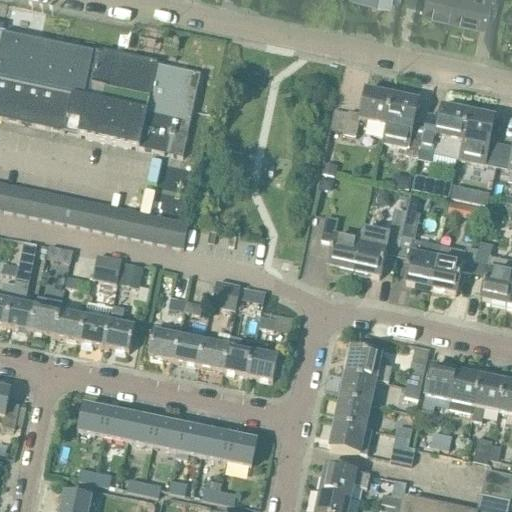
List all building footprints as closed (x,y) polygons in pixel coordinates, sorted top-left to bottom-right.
[(424,0),(422,14),(451,20),(455,0),(424,0)] [(455,0),(451,20),(481,26),(486,0),(455,0)] [(0,123),(183,161),(201,76),(157,67),(157,65),(101,53),(101,56),(2,35),(3,29),(0,28),(0,123)] [(382,142),(384,132),(391,100),(364,95),(359,119),(347,116),(342,140),(355,143),(358,127),(366,129),(364,139),(382,142)] [(391,100),(384,132),(382,142),(381,148),(407,153),(407,154),(418,156),(424,133),(412,130),(417,106),(391,100)] [(424,133),(418,156),(457,165),(467,117),(441,111),(436,135),(424,133)] [(467,117),(457,165),(482,170),(495,173),(500,149),(489,147),(494,122),(467,117)] [(511,151),(500,149),(495,173),(507,175),(511,176),(511,151)] [(324,166),(321,177),(334,180),(336,169),(324,166)] [(393,178),(391,190),(408,194),(411,181),(393,178)] [(320,181),(318,193),(330,196),(333,183),(320,181)] [(438,185),(435,201),(449,203),(452,188),(438,185)] [(4,190),(0,209),(0,215),(12,218),(17,193),(4,190)] [(17,193),(12,218),(24,220),(30,196),(17,193)] [(473,195),(470,207),(486,211),(488,198),(473,195)] [(30,196),(24,220),(37,223),(42,199),(30,196)] [(42,199),(37,223),(50,226),(55,201),(42,199)] [(511,202),(505,200),(501,215),(511,217),(511,202)] [(55,201),(50,226),(62,229),(68,204),(55,201)] [(409,202),(406,215),(415,217),(418,204),(409,202)] [(68,204),(62,229),(75,231),(80,207),(68,204)] [(80,207),(75,231),(88,234),(93,209),(80,207)] [(450,207),(447,219),(482,226),(485,214),(450,207)] [(93,209),(88,234),(101,237),(106,212),(93,209)] [(106,212),(101,237),(183,254),(188,230),(106,212)] [(362,234),(352,278),(379,284),(383,260),(396,262),(406,217),(392,214),(387,239),(362,234)] [(406,217),(396,262),(408,265),(403,289),(429,295),(438,251),(413,246),(419,219),(406,217)] [(326,273),(352,278),(362,234),(361,233),(358,246),(333,241),(337,225),(324,222),(319,246),(331,249),(326,273)] [(485,223),(483,233),(494,236),(496,225),(485,223)] [(438,251),(429,295),(455,300),(460,276),(473,279),(479,248),(478,247),(477,255),(465,253),(464,256),(438,251)] [(479,305),(506,311),(511,283),(511,266),(489,262),(491,250),(479,248),(473,279),(484,281),(479,305)] [(48,251),(45,264),(52,265),(54,266),(57,255),(57,253),(48,251)] [(97,262),(92,285),(116,290),(121,267),(97,262)] [(13,291),(5,332),(29,337),(34,311),(24,309),(32,269),(19,266),(18,271),(15,283),(13,291)] [(2,267),(0,274),(0,279),(15,283),(18,271),(2,267)] [(144,274),(122,269),(118,290),(140,294),(144,274)] [(67,282),(65,293),(80,296),(83,285),(67,282)] [(0,331),(5,332),(13,291),(2,288),(0,297),(0,331)] [(239,293),(215,288),(210,312),(234,317),(237,304),(239,293)] [(239,293),(237,304),(248,307),(250,294),(239,292),(239,293)] [(167,314),(183,318),(185,306),(170,303),(167,314)] [(185,306),(183,318),(199,321),(202,310),(185,306)] [(29,337),(53,342),(58,316),(34,311),(29,337)] [(108,327),(103,353),(128,358),(133,332),(121,329),(124,314),(112,312),(109,327),(108,327)] [(58,316),(53,342),(78,348),(84,321),(58,316)] [(273,336),(289,339),(290,333),(292,323),(276,320),(276,324),(275,325),(273,336)] [(84,321),(78,348),(103,353),(108,327),(84,321)] [(259,322),(256,334),(273,337),(273,336),(275,325),(259,322)] [(148,362),(173,367),(178,341),(179,341),(180,335),(155,329),(148,362)] [(203,346),(197,372),(222,377),(229,342),(230,342),(230,340),(206,335),(204,346),(203,346)] [(178,341),(173,367),(197,372),(203,346),(179,341),(178,341)] [(229,342),(222,377),(246,383),(254,347),(230,342),(229,342)] [(254,347),(246,383),(271,388),(273,379),(282,381),(285,364),(265,360),(267,350),(254,347)] [(410,366),(405,392),(419,395),(425,369),(428,355),(414,352),(411,367),(410,366)] [(344,379),(376,386),(388,389),(391,373),(379,370),(381,361),(383,362),(383,359),(373,357),(359,354),(358,356),(350,354),(344,379)] [(431,371),(422,415),(433,418),(434,412),(447,415),(456,376),(431,371)] [(456,376),(447,415),(471,420),(480,381),(456,376)] [(344,379),(339,404),(371,411),(376,386),(344,379)] [(480,381),(471,420),(470,426),(481,428),(484,414),(498,417),(505,387),(480,381)] [(511,388),(505,387),(498,417),(511,420),(511,388)] [(403,402),(417,405),(419,395),(405,392),(403,402)] [(0,394),(0,422),(2,423),(0,432),(13,435),(18,411),(7,408),(9,397),(0,394)] [(339,404),(334,428),(366,435),(371,411),(339,404)] [(79,438),(104,443),(108,418),(84,413),(79,438)] [(108,418),(104,443),(127,447),(133,423),(108,418)] [(133,423),(127,447),(154,453),(159,428),(133,423)] [(159,428),(154,453),(175,457),(182,433),(159,428)] [(334,428),(328,454),(360,461),(366,435),(334,428)] [(397,432),(395,441),(409,443),(411,435),(397,432)] [(182,433),(175,457),(202,463),(206,438),(182,433)] [(206,438),(202,463),(225,467),(229,442),(206,438)] [(432,438),(429,453),(438,455),(442,440),(432,438)] [(442,440),(438,455),(447,457),(451,442),(442,440)] [(390,463),(411,467),(414,454),(407,453),(409,443),(395,441),(390,463)] [(229,442),(225,467),(250,472),(255,448),(229,442)] [(477,444),(472,468),(486,470),(488,464),(491,451),(491,447),(477,444)] [(491,451),(488,464),(497,466),(500,452),(491,451)] [(324,471),(319,497),(350,504),(353,491),(366,494),(369,481),(324,471)] [(511,480),(485,474),(480,499),(510,505),(511,494),(511,480)] [(79,475),(77,486),(92,489),(94,478),(79,475)] [(94,478),(92,489),(108,492),(111,482),(94,478)] [(128,485),(125,496),(125,497),(142,500),(144,489),(128,485)] [(167,498),(169,498),(184,502),(186,490),(170,486),(167,498)] [(144,489),(142,500),(157,504),(160,492),(144,489)] [(203,494),(201,505),(217,508),(219,497),(203,494)] [(219,497),(217,508),(233,511),(235,500),(219,497)] [(348,511),(350,504),(319,497),(315,511),(348,511)] [(64,499),(61,511),(87,511),(89,504),(64,499)] [(477,511),(508,511),(510,505),(480,499),(477,511)] [(380,510),(387,511),(400,511),(402,504),(382,500),(380,510)] [(400,511),(451,511),(452,511),(403,501),(402,504),(400,511)]
